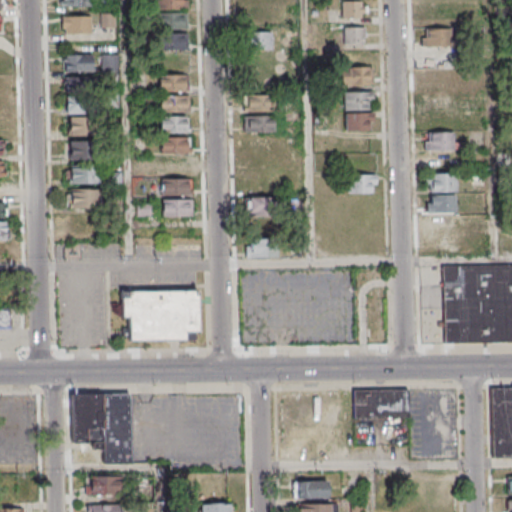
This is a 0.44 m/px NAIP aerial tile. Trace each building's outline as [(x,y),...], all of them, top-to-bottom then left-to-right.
[(66,0),(94,0),(95,8),(63,8),(63,2),(66,1),(66,0)] [(187,0),(155,0),(156,9),(188,9),(187,0)] [(364,0),(341,0),(341,18),(364,18),(364,0)] [(186,13),(157,13),(157,28),(186,28),(186,13)] [(114,14),(100,14),(101,27),(114,26),(114,14)] [(68,35),(95,34),(95,18),(64,18),(65,30),(68,30),(68,35)] [(364,26),(343,26),(343,45),(364,45),(364,26)] [(421,27),(421,47),(453,47),(453,27),(421,27)] [(271,31),(250,31),(251,49),(271,49),(271,31)] [(157,50),(186,50),(186,34),(157,34),(157,50)] [(62,54),(62,72),(92,72),(92,54),(62,54)] [(117,72),(117,54),(101,54),(101,72),(117,72)] [(339,67),(339,85),(371,85),(371,66),(339,67)] [(451,70),(422,70),(422,88),(451,88),(451,70)] [(186,75),(157,75),(157,92),(186,92),(186,75)] [(65,91),(91,91),(91,77),(65,77),(65,91)] [(372,109),(372,92),(341,92),(341,109),(372,109)] [(65,113),(85,113),(85,95),(65,95),(65,113)] [(158,112),(187,112),(187,95),(158,95),(158,112)] [(244,112),(274,112),(274,96),(244,96),(244,112)] [(425,111),(425,127),(442,127),(442,111),(425,111)] [(373,130),(373,112),(342,112),(342,130),(373,130)] [(189,115),(158,115),(158,132),(188,133),(189,115)] [(91,135),(91,117),(68,117),(68,135),(91,135)] [(264,131),(262,120),(248,122),(250,133),(264,131)] [(455,131),(423,131),(423,150),(455,150),(455,131)] [(189,136),(159,136),(159,153),(189,153),(189,136)] [(89,141),(68,141),(68,159),(89,159),(89,141)] [(161,174),(190,174),(190,157),(161,157),(161,174)] [(68,183),(98,183),(98,166),(68,166),(68,183)] [(456,173),(424,173),(424,192),(456,192),(456,173)] [(375,175),(348,174),(348,192),(375,193),(375,175)] [(191,178),(160,178),(160,195),(191,195),(191,178)] [(99,189),(68,189),(68,210),(99,210),(99,189)] [(444,213),(444,195),(425,195),(425,213),(444,213)] [(161,215),(193,215),(193,199),(161,199),(161,215)] [(277,199),(244,199),(245,218),(277,217),(277,199)] [(459,215),(427,215),(427,233),(459,233),(459,215)] [(455,235),(428,235),(428,254),(455,254),(455,235)] [(274,258),(274,240),(246,240),(246,258),(274,258)] [(445,268),(511,266),(511,343),(447,346),(445,268)] [(119,290),(119,317),(127,317),(127,341),(186,340),(186,331),(199,331),(198,289),(119,290)] [(10,309),(0,309),(0,328),(10,329),(10,309)] [(511,387),(492,388),(494,458),(511,458),(511,387)] [(354,418),(409,418),(409,389),(354,389),(354,418)] [(130,393),(70,393),(70,443),(91,443),(91,449),(104,449),(104,463),(131,462),(130,393)] [(121,476),(85,476),(85,495),(121,495),(121,476)] [(327,481),(293,481),(293,500),(327,500),(327,481)] [(232,511),(233,503),(200,503),(199,511),(232,511)] [(362,511),(363,504),(352,503),(351,511),(362,511)]
